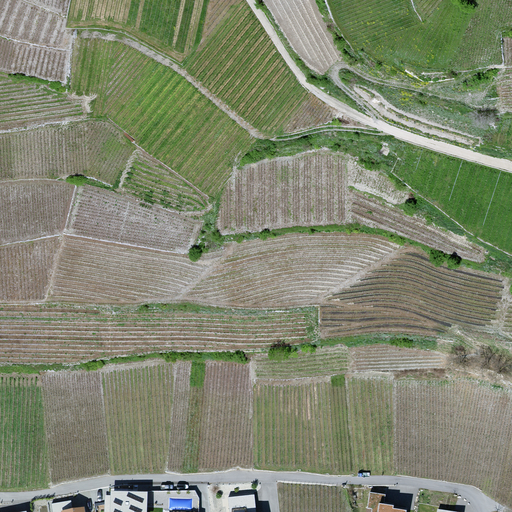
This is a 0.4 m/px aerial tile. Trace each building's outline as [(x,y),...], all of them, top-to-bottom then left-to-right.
[(380,152),(387,156),(390,150),(383,146),(380,152)] [(146,511),(147,492),(111,491),(110,511),(146,511)] [(385,496),(370,494),(367,511),(406,511),(407,510),(383,507),(385,496)] [(261,511),(259,497),(230,500),(231,511),(261,511)] [(53,511),(55,511),(73,510),(71,499),(52,502),(53,511)]
